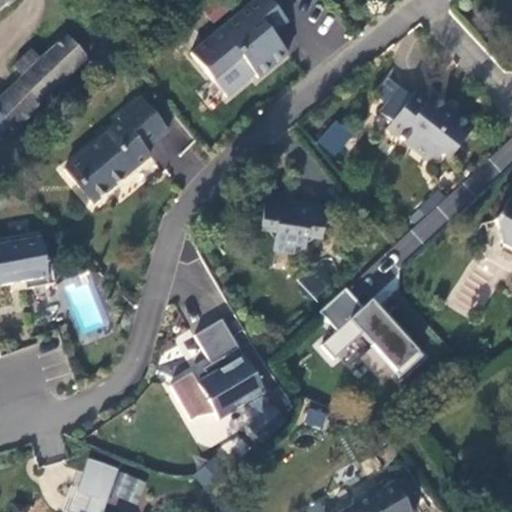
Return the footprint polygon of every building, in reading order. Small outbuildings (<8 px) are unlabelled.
[(285,54),(269,35),(284,22),(265,0),(252,0),(188,55),(224,99),(252,75),(256,79),(285,54)] [(37,104),(86,58),(66,38),(40,62),(23,78),(18,82),(37,104)] [(23,78),(40,62),(30,52),(13,67),(23,78)] [(34,106),(37,104),(18,82),(0,99),(0,116),(14,132),(35,107),(34,106)] [(430,96),(427,100),(416,92),(411,98),(400,89),(380,113),(392,123),(387,128),(392,132),(411,147),(420,136),(444,155),(449,159),(472,129),(430,96)] [(63,170),(91,205),(126,176),(123,172),(129,167),(132,171),(149,157),(144,151),(167,132),(140,99),(116,119),(119,123),(122,126),(101,144),(98,140),(63,170)] [(334,157),(353,134),(334,119),(316,142),(334,157)] [(119,123),(98,140),(101,144),(122,126),(119,123)] [(428,160),(444,155),(420,136),(411,147),(428,160)] [(129,167),(123,172),(126,176),(132,171),(129,167)] [(455,185),(451,202),(471,206),(474,188),(455,185)] [(511,197),(510,196),(498,219),(495,218),(493,222),(495,223),(501,244),(511,249),(511,197)] [(286,205),(287,201),(264,198),(260,230),(275,232),(272,249),(304,253),(306,236),(321,238),(324,215),(324,210),(286,205)] [(44,259),(39,233),(0,240),(0,287),(24,283),(25,290),(55,285),(50,258),(44,259)] [(360,307),(343,289),(331,299),(317,311),(321,316),(334,331),(319,346),(323,350),(332,359),(359,335),(392,372),(415,350),(370,299),(360,307)] [(221,319),(194,335),(209,361),(210,364),(202,369),(207,377),(197,383),(191,372),(169,385),(189,420),(195,417),(213,412),(217,419),(264,392),(221,319)] [(209,361),(191,372),(197,383),(207,377),(202,369),(210,364),(209,361)] [(271,405),(247,427),(258,438),(282,417),(271,405)] [(302,424),(322,429),(327,412),(307,407),(302,424)] [(296,454),(307,470),(328,456),(317,440),(296,454)] [(100,460),(89,486),(102,492),(112,496),(124,470),(100,460)] [(409,511),(392,481),(367,496),(365,492),(351,499),(350,506),(338,511),(409,511)] [(92,511),(104,511),(112,496),(102,492),(92,511)] [(88,511),(91,506),(83,503),(80,511),(88,511)]
